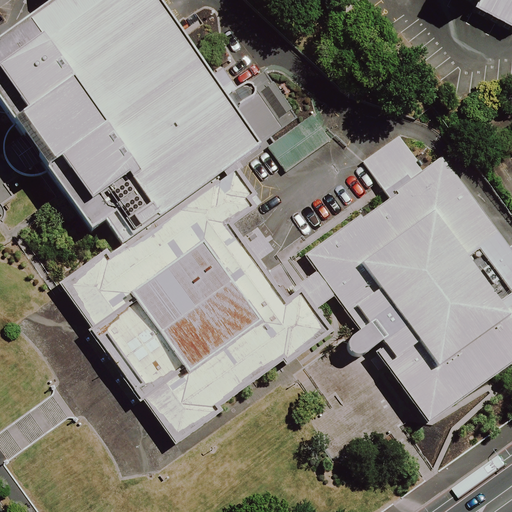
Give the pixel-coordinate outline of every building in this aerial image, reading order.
[(266,147),(160,0),(82,0),(0,58),(0,70),(125,246),(246,161),(266,147)] [(511,0),(473,0),(471,6),(511,25),(511,0)] [(311,118),(268,148),(285,172),(327,141),(311,118)] [(125,246),(74,285),(188,442),(339,333),(361,317),(246,161),(125,246)] [(511,371),(511,251),(449,164),(321,254),(441,422),(511,371)]
